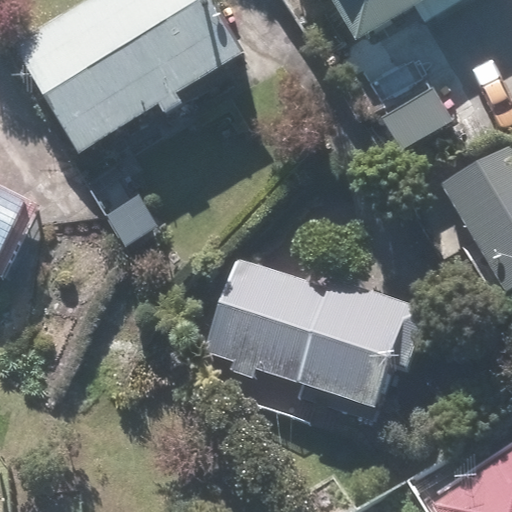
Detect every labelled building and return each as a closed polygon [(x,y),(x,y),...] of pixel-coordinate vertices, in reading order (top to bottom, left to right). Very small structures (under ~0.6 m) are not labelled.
[(213,0),(103,0),(15,51),(83,168),(165,120),(169,127),(189,116),(185,109),(254,69),(213,0)] [(434,9),(428,0),(328,0),(360,53),(434,9)] [(389,171),(455,131),(434,96),(368,135),(389,171)] [(511,304),(511,151),(443,192),(511,305),(511,304)] [(257,388),(261,379),(383,423),(399,378),(413,383),(434,325),(336,290),(332,298),(242,266),(207,360),(235,370),(232,379),(257,388)] [(511,511),(511,461),(435,508),(436,511),(511,511)]
